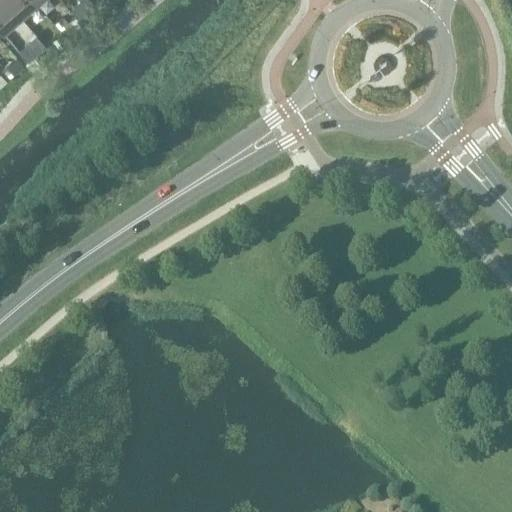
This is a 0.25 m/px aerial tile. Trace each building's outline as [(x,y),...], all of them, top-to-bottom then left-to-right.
[(21,19),(3,0),(0,0),(0,29),(4,34),(21,19)] [(3,0),(21,19),(37,5),(32,0),(3,0)] [(89,0),(82,0),(70,11),(77,18),(93,4),(89,0)] [(63,17),(55,24),(61,32),(70,24),(63,17)] [(37,39),(28,47),(35,55),(44,47),(37,39)] [(16,55),(0,69),(0,73),(6,80),(23,64),(16,55)]
